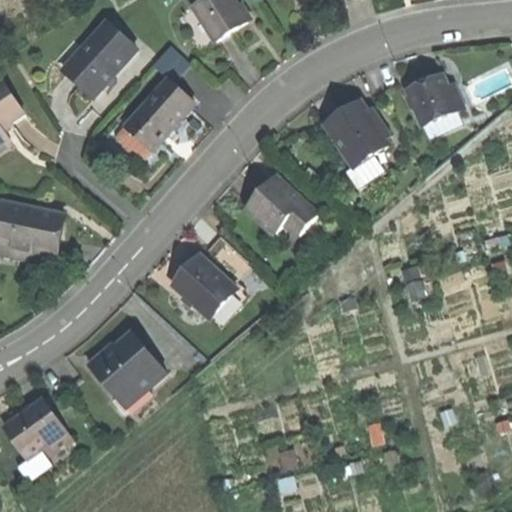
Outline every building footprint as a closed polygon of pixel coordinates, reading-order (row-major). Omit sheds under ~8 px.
[(210,0),(196,10),(218,44),(233,34),(250,23),(234,0),(210,0)] [(86,90),(96,99),(139,52),(109,25),(67,73),(86,90)] [(409,92),(426,129),(461,114),(445,77),(428,84),(409,92)] [(131,126),(158,150),(178,127),(197,106),(170,82),(131,126)] [(5,84),(0,87),(0,155),(11,148),(12,143),(4,131),(12,126),(26,116),(5,84)] [(342,117),(327,127),(356,169),(356,170),(376,156),(392,146),(388,139),(392,136),(376,112),(372,115),(364,103),(342,117)] [(160,152),(158,150),(131,126),(124,134),(124,139),(146,158),(151,158),(153,160),(160,152)] [(388,173),(376,156),(356,170),(356,169),(349,174),(361,191),(388,173)] [(259,199),(247,212),(260,224),(263,221),(279,236),(288,225),(302,238),(322,216),(282,180),(271,193),(267,190),(259,199)] [(5,205),(0,226),(0,247),(26,253),(53,259),(62,217),(5,205)] [(188,274),(175,288),(213,322),(241,292),(203,258),(188,274)] [(241,292),(213,322),(222,331),(250,300),(241,292)] [(93,369),(121,401),(142,383),(150,393),(170,376),(136,337),(122,349),(116,348),(113,351),(113,357),(111,358),(107,362),(104,359),(93,369)] [(25,416),(7,429),(30,462),(49,449),(55,456),(74,442),(46,402),(25,416)]
